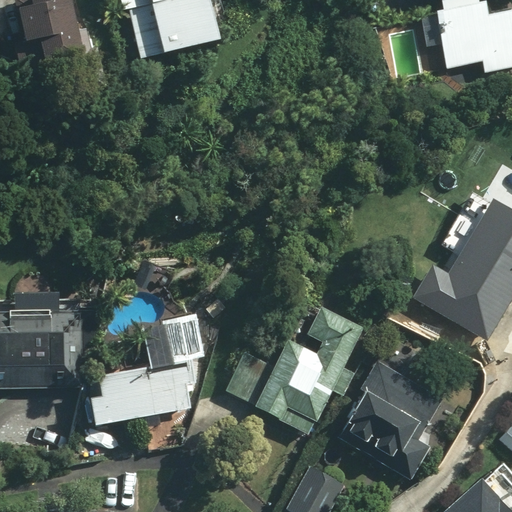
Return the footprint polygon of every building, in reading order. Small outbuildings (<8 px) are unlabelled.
[(23,0),(11,2),(20,47),(9,49),(15,82),(91,68),(85,35),(77,36),(69,0),(23,0)] [(117,0),(130,67),(154,63),(155,68),(209,58),(197,0),(117,0)] [(438,72),(478,64),(480,76),(511,69),(511,11),(479,19),(476,5),(427,16),(438,72)] [(511,290),(511,217),(483,201),(440,274),(427,266),(407,300),(482,343),(511,290)] [(313,346),(309,356),(278,342),(247,411),(307,439),(348,349),(346,349),(355,330),(313,311),(300,340),(313,346)] [(0,389),(76,388),(75,313),(0,314),(0,389)] [(132,331),(140,369),(88,380),(92,400),(81,403),(86,430),(184,409),(180,388),(189,386),(185,364),(196,361),(187,319),(132,331)] [(426,450),(415,443),(438,402),(377,367),(335,441),(407,483),(426,450)] [(511,430),(499,444),(511,457),(511,430)] [(326,511),(341,486),(308,468),(283,511),(284,511),(326,511)] [(501,511),(475,482),(440,511),(501,511)]
